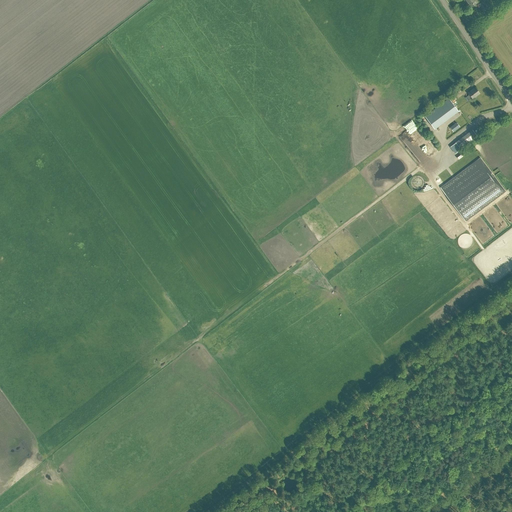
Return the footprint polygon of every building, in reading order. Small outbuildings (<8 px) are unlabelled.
[(469,95),(466,97),(469,101),(472,98),(473,99),(480,94),(475,87),(468,93),(469,95)] [(456,122),(450,127),(453,132),(460,127),(456,122)] [(472,130),(456,141),(461,148),(477,136),(472,130)] [(397,144),(392,147),(396,154),(401,151),(397,144)] [(505,192),(494,177),(492,178),(490,174),(491,173),(480,158),(440,188),(464,221),(504,191),(505,192)] [(454,164),(450,158),(444,162),(449,168),(454,164)] [(351,191),(361,183),(356,177),(346,185),(351,191)]
